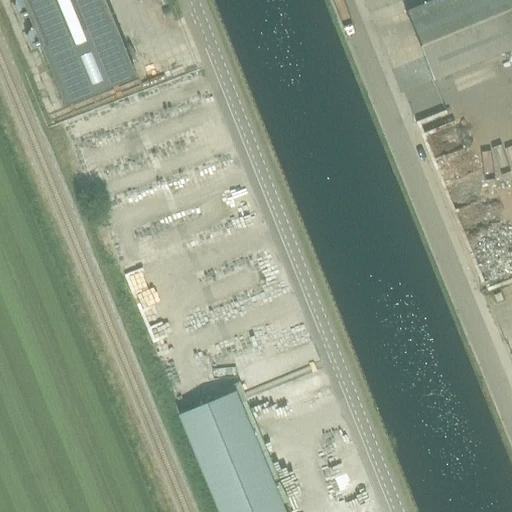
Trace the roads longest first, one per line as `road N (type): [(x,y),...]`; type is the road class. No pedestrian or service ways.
road 1 (unclassified): [(399,511),(193,0)]
road 2 (residential): [(511,419),(342,0)]
